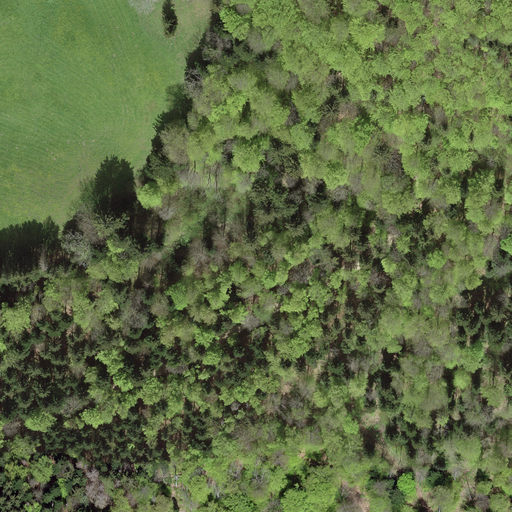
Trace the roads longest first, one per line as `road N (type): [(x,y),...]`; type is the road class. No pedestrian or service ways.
road 1 (track): [(395,236),(370,258),(174,367),(0,429)]
road 2 (track): [(395,236),(417,202),(417,166),(297,0)]
